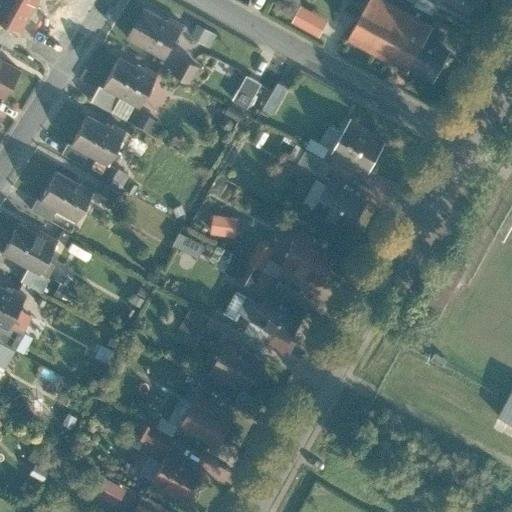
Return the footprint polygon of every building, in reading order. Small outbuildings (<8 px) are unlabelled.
[(0,26),(19,37),(38,0),(0,0),(0,1),(0,26)] [(381,0),(369,0),(346,41),(406,74),(408,70),(433,84),(451,52),(428,40),(435,28),(381,0)] [(480,0),(432,0),(470,20),(480,0)] [(304,1),(295,20),(323,34),(333,15),(304,1)] [(167,20),(143,8),(126,41),(164,61),(184,25),(168,17),(167,20)] [(143,65),(119,52),(103,84),(120,92),(141,103),(159,68),(145,61),(143,65)] [(0,56),(0,99),(0,100),(19,67),(0,56)] [(235,97),(250,106),(265,80),(250,72),(235,97)] [(278,79),(268,107),(280,112),(290,83),(278,79)] [(112,108),(120,92),(103,84),(95,99),(112,108)] [(87,110),(70,142),(89,151),(108,161),(127,126),(114,119),(112,123),(87,110)] [(367,121),(354,114),(334,149),(370,170),(388,139),(364,125),(367,121)] [(333,143),(314,133),(308,143),(327,153),(333,143)] [(89,151),(70,142),(67,140),(61,152),(82,163),(89,151)] [(308,143),(300,158),(327,173),(335,159),(308,143)] [(56,209),(76,219),(94,186),(57,166),(39,199),(56,209)] [(313,208),(351,228),(369,195),(346,182),(348,179),(334,172),(313,208)] [(50,219),(56,209),(39,199),(35,197),(29,208),(50,219)] [(215,231),(240,234),(242,214),(217,211),(215,231)] [(18,220),(1,251),(28,266),(38,272),(59,236),(40,226),(37,231),(18,220)] [(326,281),(342,251),(316,237),(318,233),(306,226),(287,261),(326,281)] [(263,237),(252,256),(266,265),(282,273),(288,263),(274,255),(279,246),(263,237)] [(451,255),(405,341),(414,346),(426,325),(432,329),(467,264),(451,255)] [(257,281),(266,265),(252,256),(243,272),(257,281)] [(49,277),(38,272),(28,266),(21,278),(43,289),(49,277)] [(287,289),(273,282),(253,318),(273,328),(267,339),(285,348),(310,304),(286,291),(287,289)] [(0,284),(0,322),(7,327),(11,320),(27,292),(12,284),(10,289),(0,284)] [(194,343),(213,315),(197,305),(179,333),(194,343)] [(26,328),(11,320),(7,327),(0,322),(0,340),(14,348),(26,328)] [(250,387),(267,357),(243,345),(245,341),(231,334),(213,367),(250,387)] [(221,443),(237,413),(214,399),(215,396),(201,388),(183,423),(221,443)] [(260,407),(265,399),(244,388),(239,396),(260,407)] [(511,388),(498,416),(511,423),(511,388)] [(175,434),(149,421),(140,436),(166,449),(175,434)] [(198,445),(216,455),(221,446),(203,436),(198,445)] [(152,478),(189,498),(206,469),(183,456),(184,453),(170,445),(152,478)] [(126,487),(105,476),(98,491),(119,501),(126,487)] [(151,511),(153,509),(139,502),(133,511),(151,511)]
